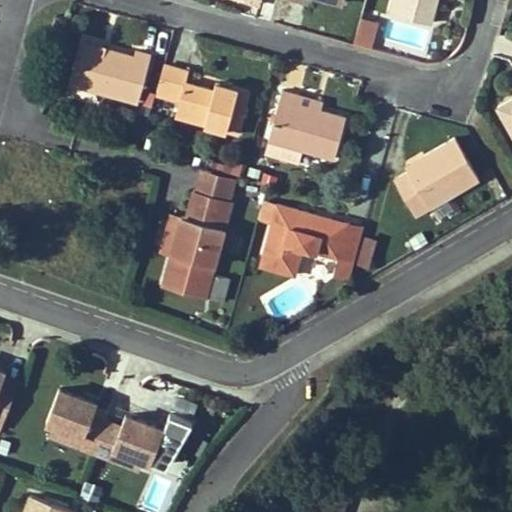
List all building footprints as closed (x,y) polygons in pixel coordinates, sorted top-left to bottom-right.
[(437,0),(394,0),(391,12),(431,23),(437,0)] [(63,29),(66,15),(57,13),(54,27),(63,29)] [(372,45),(377,19),(360,16),(355,42),(372,45)] [(138,101),(151,54),(136,50),(134,56),(84,43),(73,85),(138,101)] [(165,66),(156,97),(180,103),(176,117),(239,133),(250,93),(216,83),(214,89),(186,82),(188,72),(165,66)] [(296,147),(334,157),(346,116),(321,109),(297,102),(299,94),(283,89),(268,140),(296,147)] [(299,94),(297,102),(321,109),(323,101),(299,94)] [(511,101),(501,109),(511,126),(511,101)] [(454,136),(424,156),(428,162),(411,172),(396,180),(417,216),(479,178),(454,136)] [(292,164),(296,147),(268,140),(263,156),(292,164)] [(407,166),(411,172),(428,162),(424,156),(407,166)] [(239,177),(202,167),(195,192),(233,202),(239,177)] [(188,217),(182,216),(173,251),(164,284),(207,295),(233,202),(195,192),(188,217)] [(347,289),(364,228),(277,206),(261,266),(296,274),(303,248),(338,257),(333,276),(347,289)] [(165,248),(173,251),(182,216),(174,213),(165,248)] [(215,272),(210,296),(225,299),(229,275),(215,272)] [(0,429),(1,430),(23,372),(0,363),(0,429)] [(97,449),(109,417),(95,412),(99,401),(59,386),(46,421),(56,425),(53,433),(97,449)] [(122,423),(109,417),(97,449),(140,466),(143,459),(153,463),(166,427),(127,412),(122,423)] [(333,465),(317,511),(343,511),(350,491),(345,489),(351,470),(333,465)] [(351,470),(345,489),(350,491),(357,472),(351,470)] [(145,511),(157,511),(172,481),(156,474),(139,509),(145,511)] [(84,478),(79,495),(98,500),(102,483),(84,478)] [(73,511),(74,511),(33,495),(26,511),(73,511)]
